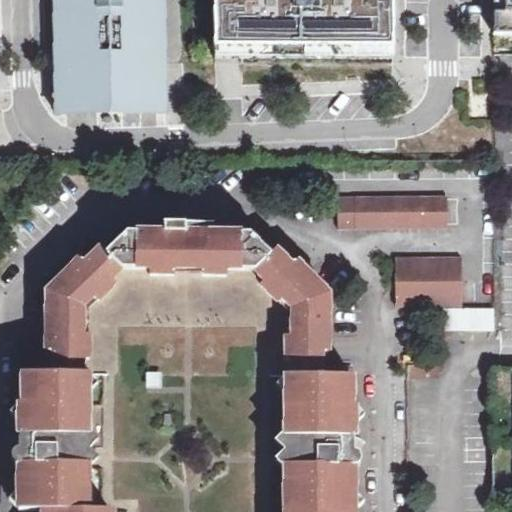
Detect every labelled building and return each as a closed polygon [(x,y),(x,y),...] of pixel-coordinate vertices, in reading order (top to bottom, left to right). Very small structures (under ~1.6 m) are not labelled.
[(57,0),(57,26),(58,48),(58,64),(102,63),(110,63),(162,63),(162,48),(161,26),(161,0),(57,0)] [(393,0),(214,0),(216,63),(393,64),(393,27),(393,0)] [(511,0),(494,0),(494,49),(511,48),(511,0)] [(163,114),(162,63),(110,63),(102,63),(58,64),(59,115),(163,114)] [(340,229),(449,229),(449,193),(338,194),(338,227),(340,229)] [(284,376),(322,376),(322,356),(329,356),(329,294),(297,262),(293,267),(276,250),(271,256),(250,234),(213,234),(213,225),(164,225),(164,233),(127,233),(106,254),(101,249),(85,265),(80,260),(48,292),(47,316),(54,316),(54,374),(83,374),(83,363),(90,363),(90,336),(84,336),(84,309),(94,298),(98,304),(117,286),(111,281),(120,272),(148,272),(148,279),(175,279),(175,272),(201,272),(201,279),(227,279),(227,272),(254,273),(264,282),(259,287),(278,306),(282,301),(292,311),(291,338),(284,338),(284,376)] [(396,307),(464,306),(464,256),(395,257),(396,307)] [(442,310),(442,333),(495,333),(495,311),(442,310)] [(83,374),(54,374),(23,374),(23,420),(20,422),(20,449),(16,450),(13,453),(13,457),(14,460),(16,463),(20,464),(20,491),(23,494),(22,510),(47,510),(47,511),(112,511),(89,511),(90,377),(83,377),(83,374)] [(350,511),(351,497),(354,494),(354,467),(358,466),(360,464),(361,460),(361,456),(358,453),(355,452),(355,425),(352,422),(352,376),(322,376),(284,376),(284,377),(285,377),(283,511),(350,511)]
